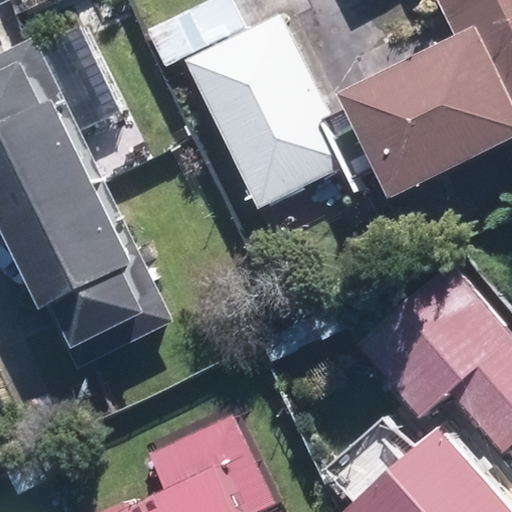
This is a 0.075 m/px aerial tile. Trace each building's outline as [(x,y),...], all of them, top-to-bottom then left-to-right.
[(250,0),(217,0),(155,30),(172,66),(261,21),(250,0)] [(405,197),(511,143),(511,0),(455,0),(471,31),(351,90),(405,197)] [(337,114),(288,12),(191,57),(263,209),(350,168),(327,119),(337,114)] [(180,322),(42,37),(0,56),(0,200),(82,369),(180,322)] [(511,329),(463,271),(371,347),(431,418),(464,389),(511,444),(511,329)] [(347,297),(270,338),(284,364),(361,324),(347,297)] [(264,511),(281,504),(239,415),(155,453),(173,489),(138,505),(135,497),(102,511),(264,511)] [(511,511),(511,486),(466,433),(377,511),(511,511)] [(49,475),(77,462),(68,441),(39,454),(49,475)] [(32,457),(3,471),(13,492),(42,478),(32,457)]
